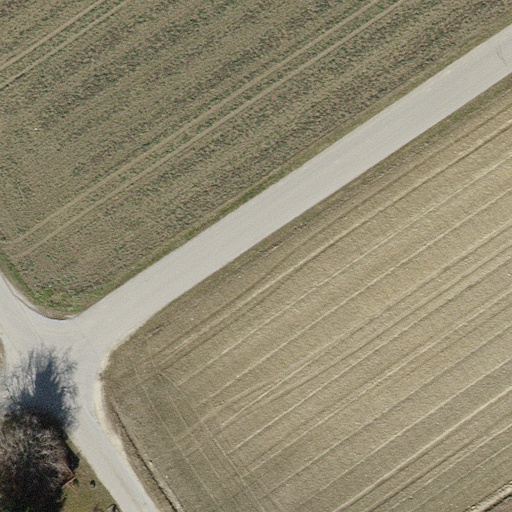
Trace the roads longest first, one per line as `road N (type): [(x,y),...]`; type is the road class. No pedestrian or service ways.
road 1 (track): [(511,50),(0,393)]
road 2 (track): [(0,290),(147,511)]
